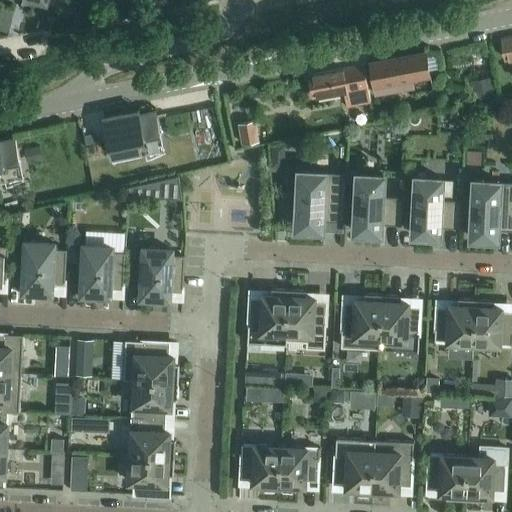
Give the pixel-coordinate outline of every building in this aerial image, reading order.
[(505,59),(511,57),(511,34),(501,37),(505,59)] [(407,56),(370,63),(375,85),(375,87),(377,95),(414,88),(412,79),(411,72),(428,68),(428,66),(426,55),(425,53),(407,56)] [(364,65),(308,75),(312,97),(345,91),(348,106),(371,102),(364,65)] [(496,95),(493,76),(471,81),(475,99),(496,95)] [(156,111),(141,114),(140,110),(132,111),(133,113),(125,115),(125,113),(105,117),(112,154),(163,143),(156,111)] [(257,119),(241,122),(245,142),(261,139),(257,119)] [(16,137),(1,140),(0,137),(0,174),(23,170),(16,137)] [(40,147),(25,151),(28,165),(43,161),(40,147)] [(468,150),(467,164),(482,164),(482,151),(468,150)] [(300,170),(297,227),(323,228),(323,220),(344,221),(347,173),(300,170)] [(359,173),(356,230),(381,231),(381,223),(402,224),(404,196),(383,195),(384,174),(359,173)] [(182,199),(180,175),(129,187),(128,196),(182,199)] [(417,176),(414,233),(439,234),(440,226),(461,227),(462,199),(441,198),(442,178),(417,176)] [(511,181),(475,179),(472,236),(498,237),(498,229),(511,229),(511,181)] [(14,212),(13,221),(22,222),(23,213),(14,212)] [(172,213),(171,222),(180,223),(181,213),(172,213)] [(116,236),(115,251),(126,251),(127,237),(116,236)] [(54,247),(54,242),(27,241),(25,278),(21,278),(20,294),(36,295),(36,290),(52,291),(52,285),(66,286),(68,248),(54,247)] [(0,283),(7,283),(9,245),(0,244),(0,283)] [(112,245),(85,244),(83,281),(79,281),(78,297),(94,298),(94,293),(110,294),(110,289),(124,289),(126,251),(115,251),(112,251),(112,245)] [(172,248),(145,247),(143,284),(139,284),(138,300),(154,301),(154,297),(169,297),(170,292),(183,292),(185,255),(172,254),(172,248)] [(248,342),(286,344),(290,289),(272,288),(271,294),(263,293),(263,297),(250,297),(248,342)] [(307,290),(290,289),(288,342),(313,342),(312,350),(325,351),(328,301),(315,300),(315,296),(307,296),(307,290)] [(341,346),(380,348),(383,294),(365,293),(365,299),(357,298),(356,302),(344,302),(341,346)] [(383,294),(380,348),(419,350),(421,306),(409,305),(409,301),(401,301),(401,295),(383,294)] [(436,340),(474,342),(476,298),(459,297),(458,303),(450,303),(450,307),(437,306),(436,340)] [(476,298),(474,342),(511,343),(511,310),(502,310),(502,306),(494,305),(494,299),(476,298)] [(0,371),(22,373),(24,334),(0,332),(0,371)] [(126,339),(124,378),(179,381),(180,363),(174,362),(174,354),(170,354),(171,341),(126,339)] [(79,340),(78,355),(94,356),(95,341),(79,340)] [(58,359),(56,374),(68,375),(69,360),(58,359)] [(79,361),(78,374),(92,375),(93,361),(79,361)] [(333,367),(332,386),(339,387),(340,367),(333,367)] [(0,409),(20,411),(22,373),(0,371),(0,409)] [(270,371),(270,384),(284,385),(284,372),(270,371)] [(286,372),(286,383),(303,384),(304,373),(286,372)] [(427,376),(426,390),(439,391),(440,377),(427,376)] [(380,377),(379,389),(390,389),(391,381),(387,377),(380,377)] [(413,381),(412,390),(423,390),(424,378),(417,377),(413,381)] [(135,379),(133,416),(167,418),(167,406),(171,406),(172,398),(178,399),(179,381),(124,378),(124,379),(135,379)] [(247,387),(247,398),(262,399),(262,387),(247,387)] [(315,387),(314,401),(327,401),(328,388),(315,387)] [(333,389),(332,401),(344,402),(344,399),(345,389),(333,389)] [(403,395),(402,416),(419,417),(420,396),(403,395)] [(511,396),(490,395),(490,415),(511,416),(511,396)] [(56,399),(55,413),(71,414),(72,400),(56,399)] [(72,400),(72,413),(85,414),(86,401),(72,400)] [(0,447),(7,448),(9,411),(20,411),(0,409),(0,447)] [(72,415),(72,429),(85,429),(86,416),(72,415)] [(167,418),(138,417),(138,422),(132,423),(131,450),(176,451),(176,424),(167,424),(167,418)] [(355,493),(372,494),(376,439),(337,437),(334,482),(347,483),(347,487),(355,487),(355,493)] [(52,438),(52,450),(64,451),(64,438),(52,438)] [(376,439),(372,494),(391,495),(391,489),(399,489),(399,485),(412,486),(414,441),(376,439)] [(261,488),(279,489),(282,446),(243,444),(241,477),(254,478),(253,482),(262,482),(261,488)] [(466,493),(466,499),(484,500),(484,497),(485,494),(493,494),(493,490),(506,491),(507,463),(507,457),(508,445),(480,444),(479,456),(468,455),(466,493)] [(282,446),(279,489),(297,490),(298,484),(306,485),(306,481),(319,481),(320,448),(282,446)] [(52,451),(52,462),(65,463),(65,451),(52,451)] [(430,453),(428,487),(441,487),(441,491),(449,492),(448,498),(466,499),(466,493),(468,455),(430,453)] [(174,475),(175,457),(131,454),(130,480),(135,481),(135,493),(163,495),(163,482),(167,482),(168,474),(174,475)] [(72,467),(72,473),(83,474),(89,468),(89,456),(73,455),(72,467)]
